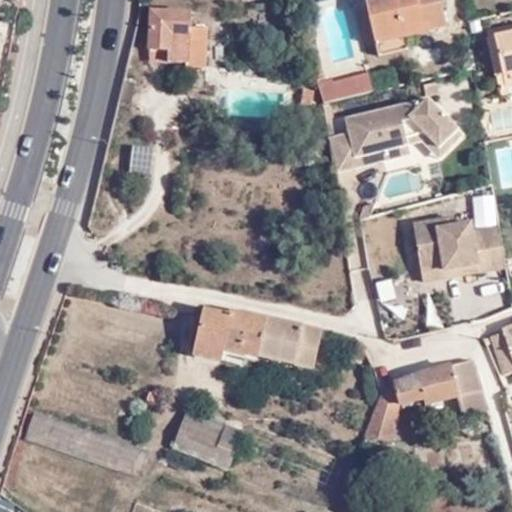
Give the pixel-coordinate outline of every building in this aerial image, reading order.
[(436,0),(392,0),(364,7),(373,45),(401,38),(400,33),(424,28),(427,35),(443,30),(436,0)] [(189,17),(151,17),(151,73),(187,72),(187,76),(207,75),(207,37),(188,36),(189,17)] [(511,27),(496,31),(504,74),(511,72),(511,27)] [(403,42),(427,35),(424,28),(400,33),(401,38),(373,45),(377,60),(406,53),(403,42)] [(322,106),(371,95),(366,76),(331,85),(330,82),(316,86),(322,106)] [(313,112),(313,107),(312,96),(304,96),(304,108),(304,112),(313,112)] [(347,139),(328,143),(334,179),(356,174),(354,165),(407,153),(409,152),(407,143),(421,138),(424,148),(434,157),(456,130),(427,105),(343,126),(347,139)] [(464,136),(456,130),(434,157),(442,164),(464,136)] [(409,152),(424,148),(421,138),(407,143),(409,152)] [(151,178),(156,149),(133,145),(128,174),(151,178)] [(410,162),(407,153),(354,165),(356,174),(410,162)] [(465,280),(506,274),(498,231),(474,234),(473,228),(456,229),(455,222),(413,228),(421,278),(444,275),(443,267),(462,264),(465,280)] [(423,287),(465,280),(462,264),(443,267),(444,275),(421,278),(423,287)] [(380,303),(396,299),(391,280),(375,284),(380,303)] [(316,371),(323,336),(234,317),(207,317),(198,359),(225,365),(228,356),(258,362),(262,358),(316,371)] [(511,327),(499,331),(500,336),(493,339),(502,369),(511,366),(511,327)] [(381,397),(361,444),(387,453),(399,417),(419,409),(421,415),(457,404),(471,400),(475,409),(486,405),(472,361),(398,383),(381,397)] [(150,407),(161,410),(163,399),(153,397),(150,407)] [(471,400),(457,404),(462,422),(489,415),(486,405),(475,409),(471,400)] [(176,449),(214,463),(229,427),(191,411),(176,449)] [(150,454),(36,414),(27,439),(141,480),(150,454)] [(347,463),(255,425),(243,456),(335,493),(347,463)] [(229,427),(214,463),(230,469),(244,433),(229,427)]
